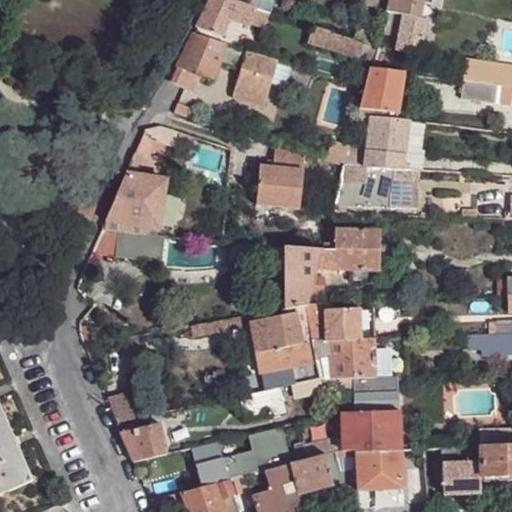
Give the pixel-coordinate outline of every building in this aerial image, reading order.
[(265,28),(269,15),(223,0),(209,0),(196,30),(222,37),(229,20),(248,26),(249,23),(265,28)] [(387,12),(389,0),(364,0),(363,6),(387,12)] [(422,0),(389,0),(387,12),(419,18),(422,0)] [(419,18),(387,12),(383,26),(416,31),(419,18)] [(372,63),(377,47),(333,34),(328,49),(372,63)] [(285,90),(293,67),(193,35),(176,69),(214,80),(219,65),(237,70),(239,75),(234,93),(266,103),(271,86),(285,90)] [(391,44),(379,40),(377,47),(372,63),(371,70),(384,72),(391,44)] [(463,83),(490,86),(493,65),(466,61),(463,83)] [(511,67),(493,65),(490,86),(511,89),(511,67)] [(366,88),(369,72),(360,70),(356,86),(366,88)] [(384,72),(371,70),(369,72),(366,88),(360,109),(397,113),(403,74),(384,72)] [(510,108),(511,97),(511,89),(490,86),(463,83),(461,100),(510,108)] [(175,113),(189,117),(192,109),(178,104),(175,113)] [(370,118),(396,121),(397,113),(360,109),(358,117),(370,118)] [(409,127),(410,122),(396,121),(370,118),(365,148),(363,167),(394,169),(403,170),(404,164),(409,127)] [(428,170),(435,124),(417,122),(416,128),(409,127),(404,164),(409,165),(408,170),(428,170)] [(325,160),(344,166),(349,148),(330,142),(325,160)] [(299,211),(307,154),(277,144),(274,167),(261,166),(255,206),(299,211)] [(344,166),(363,167),(365,148),(349,146),(349,148),(344,166)] [(132,160),(126,174),(136,175),(140,163),(132,160)] [(394,189),(394,169),(363,167),(344,166),(338,189),(333,206),(418,210),(418,190),(394,189)] [(125,176),(105,224),(101,232),(121,233),(158,237),(166,182),(141,178),(125,176)] [(320,252),(315,271),(373,273),(373,258),(373,246),(373,232),(333,231),(333,233),(333,252),(320,252)] [(101,232),(92,254),(112,256),(121,233),(101,232)] [(158,237),(121,233),(112,256),(161,261),(170,238),(158,237)] [(326,233),(320,252),(333,252),(333,233),(326,233)] [(387,246),(373,246),(373,258),(387,258),(387,246)] [(294,309),(305,307),(307,299),(312,282),(315,271),(320,252),(284,248),(284,311),(294,309)] [(312,282),(307,299),(321,299),(320,282),(312,282)] [(325,313),(325,306),(305,307),(309,325),(312,343),(326,343),(374,341),(373,310),(325,313)] [(309,325),(305,307),(294,309),(296,315),(298,327),(309,325)] [(270,352),(256,354),(259,374),(310,365),(306,345),(302,346),(298,327),(296,315),(265,321),(270,352)] [(244,328),(242,318),(220,321),(222,331),(244,328)] [(222,331),(220,321),(192,327),(194,337),(222,331)] [(250,323),(256,354),(270,352),(265,321),(250,323)] [(511,357),(511,335),(508,336),(493,336),(494,358),(511,357)] [(494,358),(493,336),(469,337),(469,350),(484,350),(483,358),(494,358)] [(374,351),(374,341),(326,343),(328,356),(330,379),(351,379),(372,378),(388,377),(387,351),(374,351)] [(326,343),(312,343),(316,356),(328,356),(326,343)] [(328,356),(316,356),(318,371),(320,380),(330,379),(328,356)] [(320,380),(318,371),(301,375),(302,377),(290,379),(291,386),(293,386),(320,380)] [(352,390),(356,453),(401,452),(397,377),(388,377),(372,378),(351,379),(352,390)] [(330,379),(320,380),(322,391),(352,390),(351,379),(330,379)] [(322,391),(320,380),(293,386),(291,386),(293,398),(322,392),(322,391)] [(284,415),(278,389),(238,397),(242,416),(244,423),(284,415)] [(117,422),(146,416),(140,391),(108,397),(117,422)] [(242,416),(238,397),(231,399),(235,418),(242,416)] [(0,496),(31,482),(15,447),(12,437),(0,410),(0,496)] [(341,439),(342,454),(356,453),(353,414),(340,415),(341,439)] [(143,462),(167,456),(160,422),(133,430),(143,462)] [(204,446),(192,450),(202,488),(217,484),(229,481),(234,480),(245,477),(265,472),(290,465),(291,465),(281,429),(248,436),(252,453),(223,460),(218,443),(204,446)] [(135,464),(143,462),(133,430),(121,433),(135,464)] [(479,448),(511,446),(511,430),(479,431),(479,448)] [(337,440),(304,448),(307,462),(325,457),(335,455),(342,454),(341,439),(337,440)] [(511,477),(511,446),(479,448),(480,478),(511,477)] [(448,450),(442,450),(443,496),(480,495),(480,478),(479,448),(472,448),(448,450)] [(403,505),(429,504),(425,461),(424,450),(401,452),(403,490),(403,505)] [(401,452),(356,453),(356,462),(357,492),(403,490),(401,452)] [(345,501),(347,508),(358,507),(357,492),(356,462),(356,453),(342,454),(335,455),(337,465),(345,501)] [(334,504),(345,501),(337,465),(335,455),(325,457),(332,486),(330,487),(334,504)] [(325,457),(307,462),(291,465),(290,465),(298,495),(330,487),(332,486),(325,457)] [(298,495),(290,465),(265,472),(270,491),(251,496),(256,511),(300,511),(301,511),(298,495)] [(248,485),(245,477),(234,480),(236,488),(248,485)] [(238,511),(229,481),(217,484),(202,488),(197,489),(186,493),(182,493),(151,501),(155,511),(238,511)]
